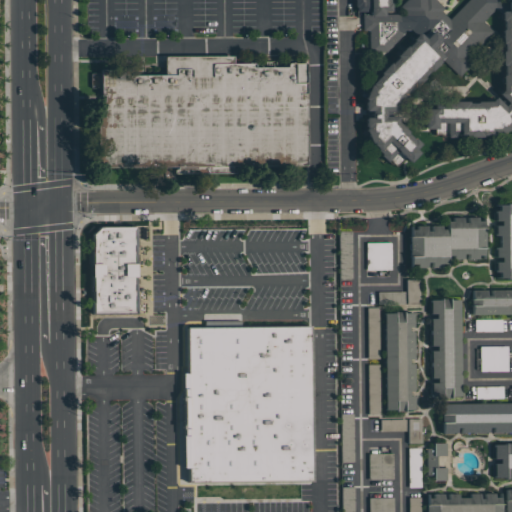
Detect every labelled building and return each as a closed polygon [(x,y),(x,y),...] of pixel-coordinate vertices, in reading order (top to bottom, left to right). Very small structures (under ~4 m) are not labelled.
[(356,0),(357,12),(375,53),(386,53),(408,34),(412,45),(362,87),(364,112),(363,119),(365,135),(391,166),(422,153),(386,110),(467,41),(489,40),(487,12),(497,11),(504,99),(421,105),(423,138),(503,131),(511,123),(511,0),(501,2),(499,0),(356,0)] [(98,62),(306,62),(306,167),(98,167),(98,62)] [(511,203),(495,204),(496,223),(495,223),(495,237),(496,237),(496,260),(497,279),(511,278),(511,203)] [(483,218),(464,219),(464,218),(446,219),(446,226),(428,227),(408,228),(410,268),(429,267),(429,268),(447,268),(446,250),(453,249),(454,259),(465,259),(485,259),(483,218)] [(92,315),(136,314),(134,226),(91,227),(92,315)] [(351,231),(338,231),(339,280),(352,280),(351,231)] [(185,274),(313,274),(313,507),(185,507),(185,274)] [(406,278),(406,303),(418,304),(419,278),(406,278)] [(470,315),(511,314),(511,289),(488,290),(470,290),(470,315)] [(459,299),(429,299),(429,316),(430,348),(430,380),(431,380),(431,397),(460,397),(459,299)] [(378,359),(379,308),(367,308),(367,358),(378,359)] [(384,410),(414,410),(414,393),(413,393),(413,361),(413,329),(413,312),(383,312),(384,410)] [(501,320),(474,319),(474,331),(501,331),(501,320)] [(479,371),(506,371),(507,346),(480,346),(479,371)] [(367,374),(368,415),(380,414),(378,373),(367,374)] [(511,403),(441,403),(441,433),(458,433),(490,433),(490,432),(511,432),(511,403)] [(341,462),(353,462),(353,413),(340,414),(341,462)] [(407,443),(420,443),(420,419),(408,419),(407,443)] [(511,443),(493,443),(493,460),(493,478),(511,478),(511,443)] [(446,479),(446,467),(436,467),(436,456),(445,456),(445,445),(427,444),(426,479),(446,479)] [(353,511),(353,487),(341,487),(341,511),(353,511)] [(500,511),(501,495),(481,495),(445,495),(445,493),(426,493),(425,511),(500,511)] [(408,511),(420,511),(420,497),(408,497),(408,511)] [(393,511),(393,498),(369,498),(368,511),(393,511)]
